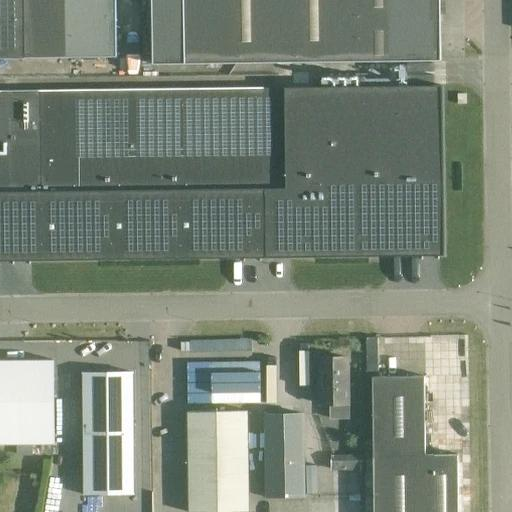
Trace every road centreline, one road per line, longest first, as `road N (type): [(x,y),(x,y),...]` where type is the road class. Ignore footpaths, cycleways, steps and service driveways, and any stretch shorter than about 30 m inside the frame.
road 1 (unclassified): [(0,322),(500,314)]
road 2 (unclassified): [(500,314),(494,0)]
road 3 (unknown): [(319,511),(310,317)]
road 4 (unknown): [(153,319),(161,511)]
road 5 (unclassified): [(504,483),(500,314)]
